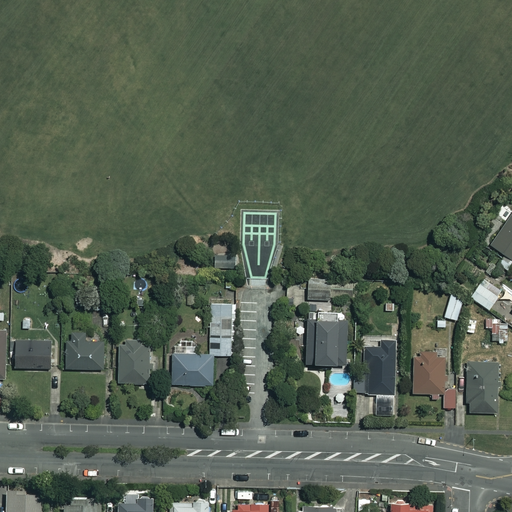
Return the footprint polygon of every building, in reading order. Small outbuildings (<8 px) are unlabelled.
[(507,220),(489,245),(502,254),(496,262),(507,270),(511,263),(511,212),(511,213),(506,210),(501,216),(507,220)] [(500,291),(481,278),(468,296),(488,309),(500,291)] [(114,280),(102,281),(102,287),(92,287),(93,309),(115,308),(114,280)] [(327,300),(328,285),(307,284),(306,299),(327,300)] [(463,297),(450,293),(443,316),(456,320),(463,297)] [(232,303),(209,303),(209,355),(232,355),(232,303)] [(344,364),(345,320),(341,320),(341,312),(308,311),(307,319),(305,319),(303,363),(344,364)] [(500,329),(500,319),(491,319),(491,330),(485,330),(485,340),(505,340),(504,329),(500,329)] [(449,323),(436,320),(434,331),(447,334),(449,323)] [(84,330),(72,330),(72,341),(65,341),(65,369),(102,368),(101,340),(85,341),(84,330)] [(394,339),(378,338),(378,345),(362,345),(362,362),(367,362),(367,393),(393,394),(394,339)] [(48,367),(48,340),(14,339),(14,367),(48,367)] [(148,346),(117,345),(116,381),(146,383),(148,346)] [(443,392),(443,351),(412,350),(411,393),(430,393),(430,398),(438,398),(438,391),(443,392)] [(211,385),(212,355),(171,354),(170,384),(211,385)] [(495,362),(465,363),(465,412),(495,412),(495,362)] [(455,390),(443,390),(443,407),(455,407),(455,390)] [(390,398),(376,398),(376,414),(390,414),(390,398)] [(38,511),(39,495),(3,495),(3,511),(38,511)] [(149,511),(149,497),(114,498),(114,511),(149,511)] [(95,511),(95,501),(61,501),(61,511),(95,511)] [(206,511),(206,501),(168,502),(168,511),(206,511)] [(430,511),(431,503),(388,504),(388,511),(430,511)]
